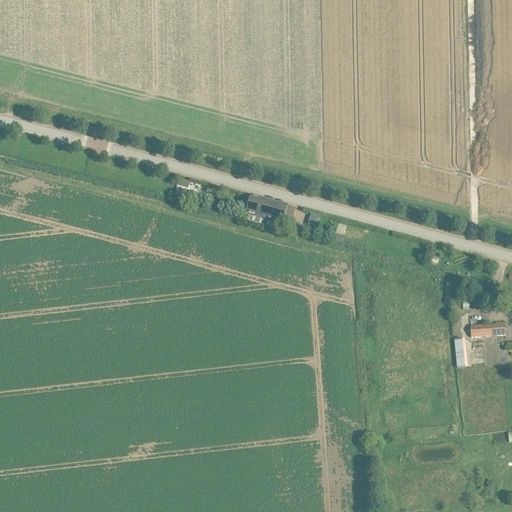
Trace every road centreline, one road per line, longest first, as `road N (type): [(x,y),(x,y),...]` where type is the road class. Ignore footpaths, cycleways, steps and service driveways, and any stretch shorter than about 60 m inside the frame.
road 1 (unclassified): [(511,258),(0,120)]
road 2 (track): [(475,248),(471,0)]
